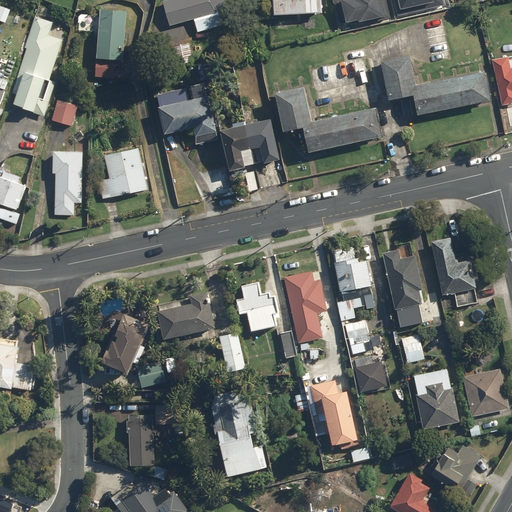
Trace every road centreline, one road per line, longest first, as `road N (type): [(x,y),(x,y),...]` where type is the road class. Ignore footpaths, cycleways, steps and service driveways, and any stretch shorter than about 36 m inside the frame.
road 1 (residential): [(495,170),(55,267)]
road 2 (residential): [(60,511),(71,487),(72,432),(55,267)]
